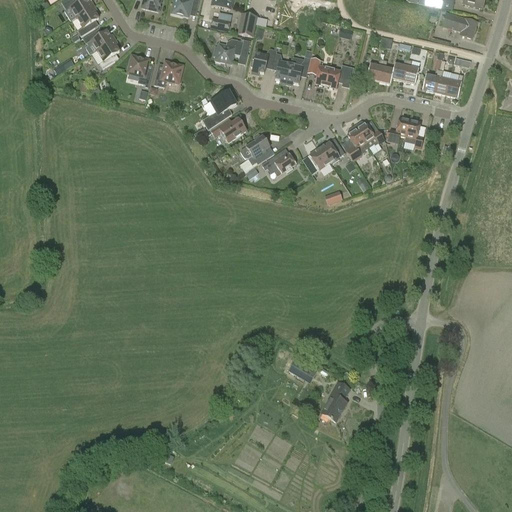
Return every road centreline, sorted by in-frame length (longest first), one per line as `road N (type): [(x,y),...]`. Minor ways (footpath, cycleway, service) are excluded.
road 1 (residential): [(106,0),(130,36),(181,48),(208,77),(236,84),(257,103),(334,119)]
road 2 (unclassified): [(357,511),(380,416),(371,332),(387,322),(421,322)]
road 3 (tertiary): [(421,322),(469,120)]
road 4 (tertiary): [(391,511),(421,322)]
road 5 (residential): [(334,119),(382,100),(469,120)]
road 6 (tertiary): [(469,120),(506,0)]
